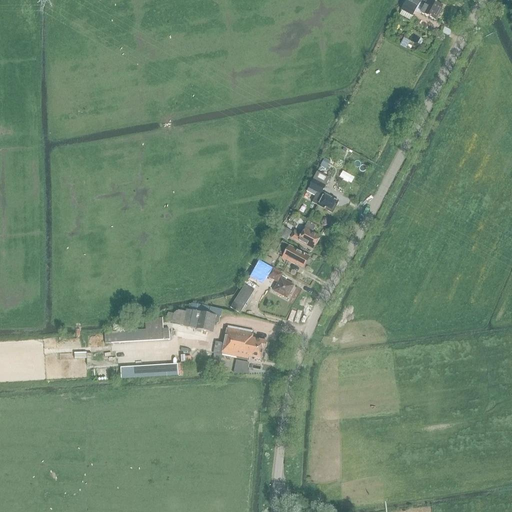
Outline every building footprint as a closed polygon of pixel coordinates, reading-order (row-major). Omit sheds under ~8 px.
[(420,14),(434,22),(442,6),(430,0),(405,0),(400,10),(401,11),(399,15),(409,20),(419,3),(425,6),(420,14)] [(330,162),(324,158),(321,164),(327,167),(330,162)] [(329,179),(316,172),(312,180),(325,187),(329,179)] [(315,197),(311,204),(316,206),(316,207),(332,215),(338,202),(322,194),(325,188),(312,182),(308,190),(321,196),(320,199),(315,197)] [(281,228),(276,236),(286,242),(291,233),(281,228)] [(300,236),(293,233),(290,240),(313,251),(320,237),(304,229),(300,236)] [(276,252),(281,242),(275,239),(270,249),(276,252)] [(303,270),(309,258),(288,246),(281,243),(276,252),(277,252),(276,254),(282,257),(280,259),(294,267),(295,266),(303,270)] [(258,261),(249,277),(261,284),(266,276),(277,283),(273,291),(286,299),(294,286),(280,278),(282,274),(260,262),(258,261)] [(250,297),(253,292),(243,286),(241,291),(250,297)] [(248,301),(250,297),(241,291),(238,295),(248,301)] [(245,306),(248,301),(238,295),(235,300),(245,306)] [(242,310),(245,306),(235,300),(232,304),(242,310)] [(239,315),(242,310),(232,304),(230,307),(239,315)] [(191,306),(191,307),(190,312),(186,311),(185,313),(177,311),(177,312),(175,312),(175,313),(174,313),(173,315),(167,314),(164,323),(182,327),(182,328),(212,334),(214,324),(217,324),(221,311),(194,305),(194,306),(191,306)] [(144,331),(145,342),(153,342),(152,321),(150,321),(150,322),(144,322),(144,331)] [(152,321),(153,342),(163,341),(162,332),(162,329),(162,321),(152,321)] [(224,344),(221,356),(248,361),(249,358),(260,360),(262,351),(264,351),(265,342),(251,339),(252,333),(227,328),(224,344)] [(129,332),(130,343),(138,343),(137,331),(129,332)] [(137,331),(138,343),(145,342),(144,331),(137,331)] [(114,334),(115,344),(122,344),(122,332),(117,332),(117,334),(114,334)] [(122,332),(122,344),(130,343),(129,332),(122,332)] [(114,334),(107,335),(107,345),(115,344),(114,334)] [(221,356),(224,344),(215,343),(212,355),(221,356)] [(249,363),(236,361),(233,374),(247,374),(249,363)]
